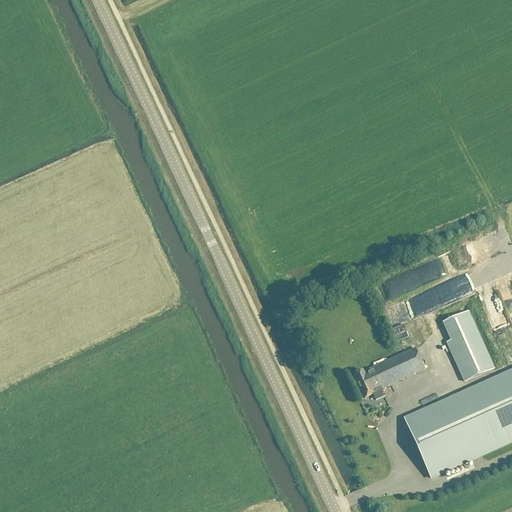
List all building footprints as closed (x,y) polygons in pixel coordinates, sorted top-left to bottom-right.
[(475,289),(495,280),(491,272),(472,281),(475,289)] [(388,307),(392,321),(402,317),(404,324),(414,320),(420,336),(433,332),(427,317),(435,315),(431,305),(439,302),(435,291),(388,307)] [(447,344),(464,383),(493,369),(468,313),(443,324),(451,342),(447,344)] [(376,400),(384,396),(382,389),(425,370),(415,349),(363,372),(362,371),(353,375),(364,399),(374,395),(376,400)] [(430,479),(511,442),(511,371),(404,420),(430,479)]
